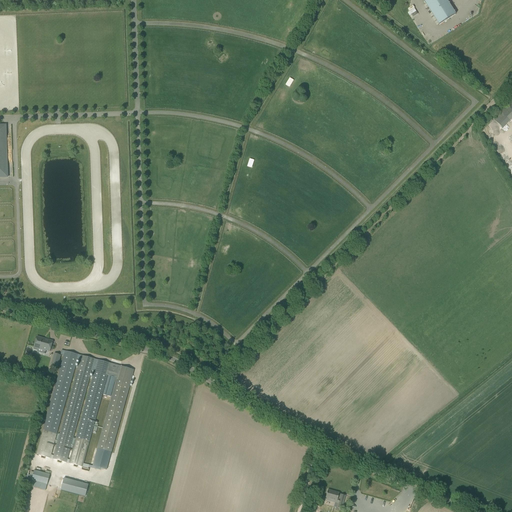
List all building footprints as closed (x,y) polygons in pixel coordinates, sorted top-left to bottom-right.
[(425,0),(423,1),(439,25),(455,14),(446,0),(425,0)] [(292,12),(296,15),(300,7),(296,5),(292,12)] [(493,120),(502,128),(509,121),(511,118),(511,101),(500,113),(493,120)] [(34,350),(36,350),(37,350),(38,348),(49,352),(53,341),(44,339),(44,340),(42,339),(43,338),(37,337),(34,347),(33,349),(34,350)] [(43,433),(37,455),(49,458),(56,436),(77,360),(77,358),(78,355),(65,351),(61,350),(60,354),(64,355),(64,356),(43,433)] [(54,354),(51,365),(57,367),(60,356),(54,354)] [(80,359),(52,459),(66,463),(91,371),(94,372),(97,360),(78,355),(77,358),(80,359)] [(94,372),(69,463),(82,467),(88,446),(107,375),(108,376),(103,395),(110,397),(116,378),(97,449),(111,452),(133,370),(120,366),(119,371),(109,368),(110,363),(97,360),(94,372)] [(47,485),(50,475),(34,470),(31,480),(47,485)] [(328,490),(325,500),(330,501),(335,503),(334,507),(341,509),(345,495),(339,493),(328,490)]
